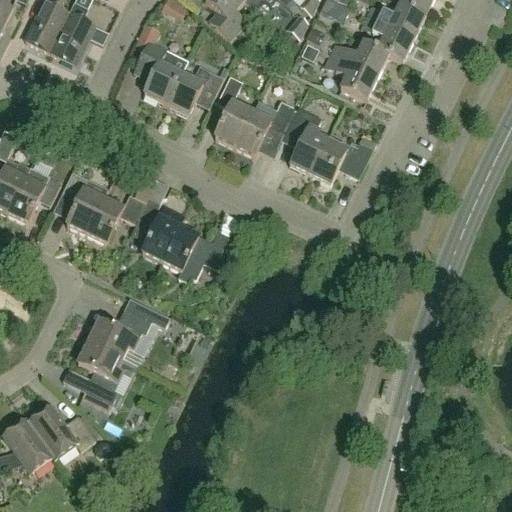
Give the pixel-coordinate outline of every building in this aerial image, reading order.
[(26,10),(31,0),(16,0),(14,5),(26,10)] [(175,0),(166,9),(183,27),(193,17),(177,0),(175,0)] [(246,27),(236,18),(245,8),(235,0),(212,0),(205,8),(216,19),(210,27),(230,46),(246,27)] [(254,16),(263,6),(265,7),(270,0),(235,0),(245,8),(254,16)] [(311,23),(320,6),(313,0),(308,0),(298,12),(311,23)] [(404,0),(399,11),(425,24),(436,0),(435,0),(404,0)] [(0,39),(13,14),(0,7),(0,39)] [(69,21),(44,9),(26,48),(50,60),(69,21)] [(74,10),(69,21),(50,60),(75,72),(95,33),(83,28),(88,17),(74,10)] [(425,24),(399,11),(393,23),(372,12),(366,23),(414,46),(425,24)] [(300,48),(309,30),(299,21),(287,36),(300,48)] [(414,46),(366,23),(361,33),(382,45),(377,56),(388,62),(402,70),(414,46)] [(377,85),(388,62),(377,56),(362,48),(357,61),(335,51),(330,61),(377,85)] [(167,112),(182,81),(188,67),(149,49),(134,80),(150,87),(144,101),(167,112)] [(319,56),(307,50),(302,61),(313,67),(319,56)] [(377,85),(330,61),(324,73),(346,83),(340,96),(365,108),(377,85)] [(193,86),(182,81),(167,112),(189,123),(196,109),(209,116),(224,85),(199,73),(193,86)] [(215,145),(234,154),(252,118),(232,108),(242,89),(230,83),(217,110),(229,116),(215,145)] [(252,118),(234,154),(254,164),(268,135),(280,141),(293,114),(281,108),(271,128),(252,118)] [(289,172),(310,182),(327,147),(316,142),(318,136),(316,136),(321,125),(298,115),(285,141),(300,149),(289,172)] [(0,164),(6,168),(7,165),(18,143),(4,136),(0,144),(0,164)] [(373,157),(377,149),(364,142),(360,150),(359,150),(354,160),(327,147),(310,182),(330,192),(339,173),(346,177),(345,180),(359,187),(373,157)] [(6,177),(5,176),(0,186),(0,218),(7,222),(30,175),(20,170),(19,172),(10,167),(6,177)] [(30,175),(7,222),(27,232),(39,207),(50,213),(61,190),(30,175)] [(86,242),(104,206),(85,197),(89,187),(72,179),(62,200),(78,209),(67,233),(86,242)] [(120,224),(135,232),(137,228),(146,210),(130,202),(123,216),(104,206),(86,242),(106,252),(120,224)] [(146,210),(137,228),(149,233),(160,210),(149,205),(146,210)] [(142,260),(162,270),(179,233),(180,234),(184,224),(164,214),(142,260)] [(199,243),(180,234),(179,233),(162,270),(181,279),(179,285),(187,289),(190,283),(196,286),(207,262),(217,267),(228,244),(217,239),(212,249),(199,243)] [(88,349),(122,366),(127,355),(133,358),(138,347),(137,347),(141,340),(145,342),(152,330),(124,316),(115,336),(98,328),(88,349)] [(117,377),(122,366),(88,349),(77,371),(94,379),(84,398),(111,412),(117,399),(113,397),(116,390),(117,391),(122,380),(117,377)] [(26,426),(55,465),(77,449),(83,456),(95,447),(77,423),(65,431),(50,412),(28,429),(26,425),(26,426)] [(54,466),(55,465),(26,426),(3,443),(29,480),(51,463),(54,466)] [(78,453),(65,465),(72,474),(86,462),(78,453)]
